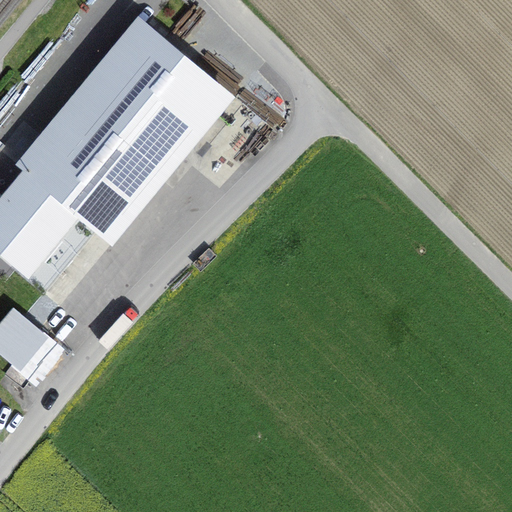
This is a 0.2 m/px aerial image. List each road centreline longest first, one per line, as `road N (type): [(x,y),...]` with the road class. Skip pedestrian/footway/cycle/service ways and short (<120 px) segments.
road 1 (track): [(0,468),(196,246),(324,116)]
road 2 (track): [(511,292),(324,116)]
road 3 (track): [(324,116),(223,0)]
